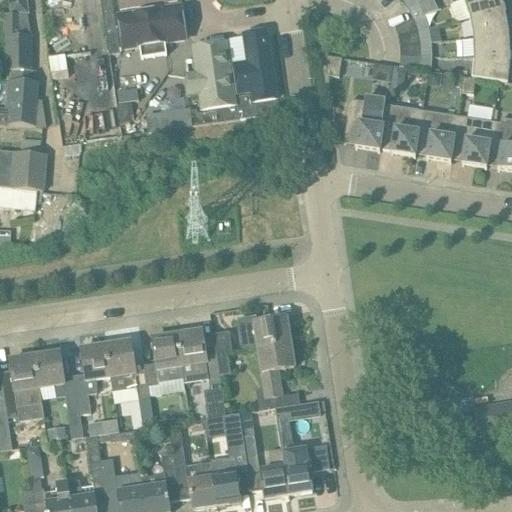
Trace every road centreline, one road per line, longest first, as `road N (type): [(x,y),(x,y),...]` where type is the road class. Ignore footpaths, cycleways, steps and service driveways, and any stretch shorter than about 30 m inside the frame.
road 1 (residential): [(0,322),(326,272)]
road 2 (residential): [(326,272),(364,511)]
road 3 (residential): [(313,179),(511,211)]
road 4 (residential): [(313,179),(286,12)]
